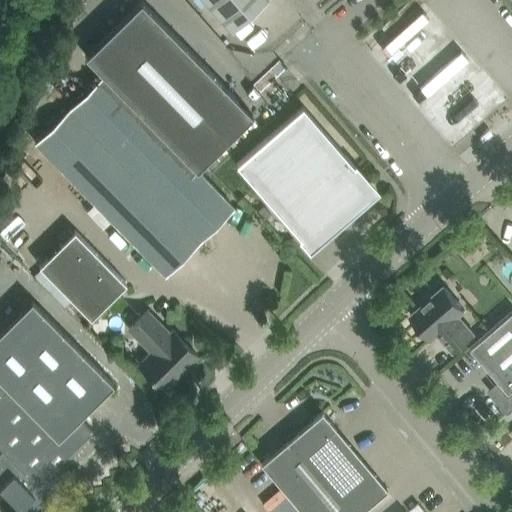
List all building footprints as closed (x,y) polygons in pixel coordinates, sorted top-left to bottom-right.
[(110,66),(205,161),(252,114),(141,0),(85,54),(103,73),(110,66)] [(204,0),(231,30),(265,0),(204,0)] [(398,75),(448,31),(439,21),(389,66),(398,75)] [(234,207),(197,169),(205,161),(110,66),(103,73),(34,141),(165,275),(234,207)] [(326,233),(368,197),(362,189),(370,182),(303,105),(236,163),(303,240),(320,226),(326,233)] [(126,282),(74,229),(38,264),(90,317),(126,282)] [(453,351),(474,332),(459,315),(465,310),(444,285),(410,314),(431,338),(437,333),(453,351)] [(79,416),(113,382),(31,299),(0,329),(0,446),(2,449),(0,450),(0,481),(2,483),(0,485),(0,487),(20,508),(23,505),(30,511),(33,508),(36,511),(54,494),(51,490),(62,480),(51,470),(92,429),(79,416)] [(198,355),(172,329),(170,332),(147,309),(128,327),(151,350),(138,363),(164,388),(198,355)] [(511,311),(470,347),(504,385),(493,395),(508,412),(511,408),(511,311)] [(260,461),(303,511),(358,511),(387,488),(322,410),(260,461)] [(425,511),(417,502),(408,509),(410,511),(425,511)]
